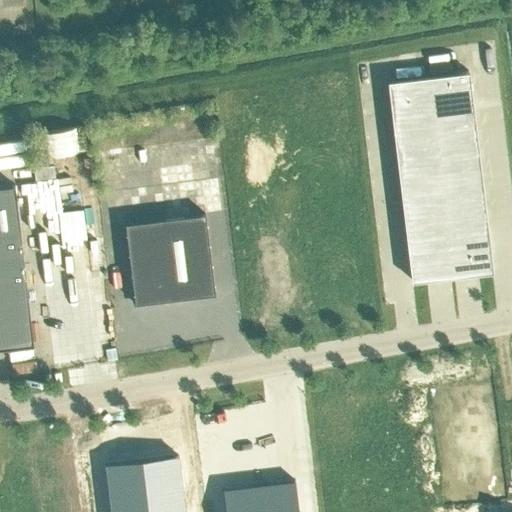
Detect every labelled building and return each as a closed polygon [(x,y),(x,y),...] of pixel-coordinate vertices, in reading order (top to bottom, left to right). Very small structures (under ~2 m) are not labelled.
[(6,0),(8,9),(26,4),(25,0),(6,0)] [(388,79),(413,279),(493,270),(469,70),(388,79)] [(176,116),(179,135),(201,131),(203,140),(215,137),(210,110),(176,116)] [(177,137),(176,116),(151,118),(152,138),(177,137)] [(117,125),(121,145),(146,141),(143,121),(117,125)] [(42,191),(51,191),(51,168),(41,168),(42,191)] [(14,184),(0,185),(0,347),(32,344),(14,184)] [(116,208),(140,207),(139,200),(116,201),(116,208)] [(204,212),(124,222),(133,303),(214,292),(204,212)] [(86,231),(87,250),(98,250),(97,230),(86,231)] [(59,233),(60,253),(69,253),(67,232),(59,233)] [(166,336),(121,341),(122,350),(167,345),(166,336)] [(104,348),(106,360),(116,358),(114,346),(104,348)] [(504,497),(490,381),(431,389),(446,504),(504,497)] [(326,408),(338,511),(410,511),(397,399),(326,408)] [(110,511),(184,511),(177,454),(105,463),(110,511)] [(0,507),(59,500),(54,456),(0,462),(0,507)] [(225,511),(298,511),(294,479),(222,487),(225,511)] [(60,511),(59,500),(0,507),(0,511),(60,511)]
